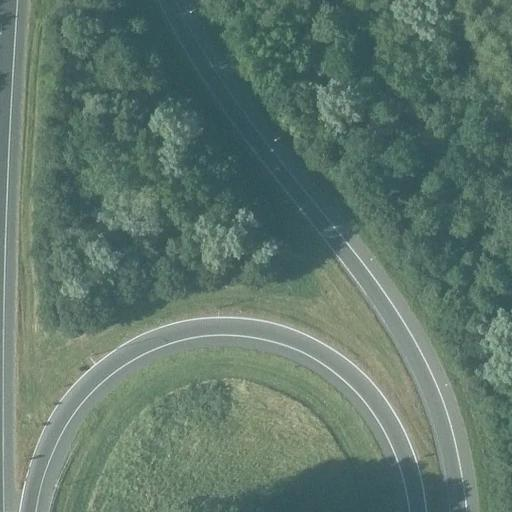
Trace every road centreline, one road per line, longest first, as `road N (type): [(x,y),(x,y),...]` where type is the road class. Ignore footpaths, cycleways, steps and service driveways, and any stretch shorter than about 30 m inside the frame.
road 1 (motorway): [(457,511),(442,424),(412,350),(237,118),(168,0)]
road 2 (motorway): [(26,511),(42,452),(89,383),(155,340),(225,327),(289,339),(361,384),(402,447),(418,511)]
